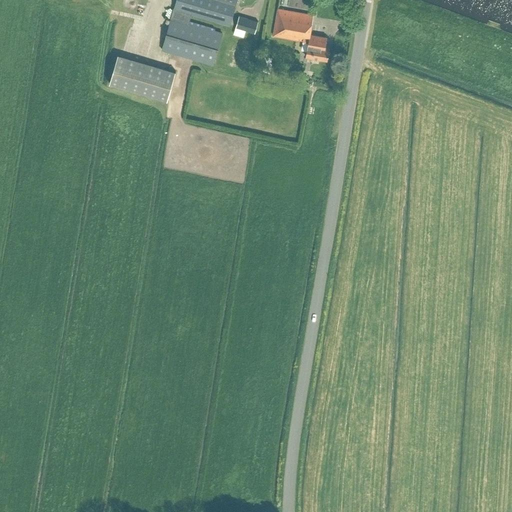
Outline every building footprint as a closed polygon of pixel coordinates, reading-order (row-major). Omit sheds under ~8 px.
[(191,13),(229,24),(236,0),(176,0),(162,49),(213,63),(222,32),(189,23),(191,13)] [(277,7),(272,34),(309,41),(306,56),(326,60),(329,47),(324,46),(326,37),(309,33),(313,14),(277,7)] [(258,21),(256,20),(239,15),(235,27),(254,33),(258,21)] [(118,54),(110,82),(168,99),(176,71),(118,54)] [(263,55),(259,69),(269,72),(273,58),(263,55)]
